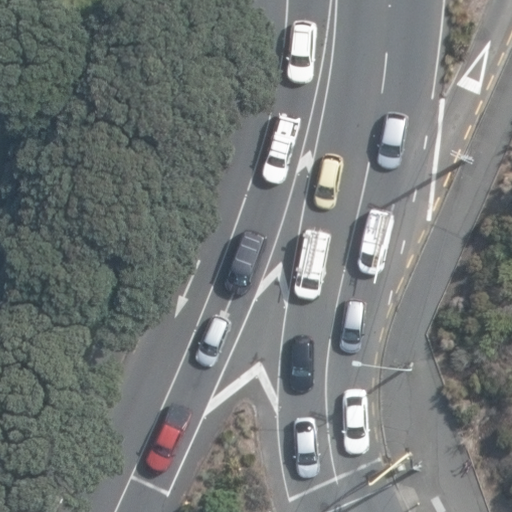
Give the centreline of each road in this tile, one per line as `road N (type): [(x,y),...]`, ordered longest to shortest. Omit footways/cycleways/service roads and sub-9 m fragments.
road 1 (trunk): [(354,9),(114,511)]
road 2 (residential): [(511,30),(444,174),(330,353)]
road 3 (trunk): [(354,9),(330,353)]
road 4 (trunk): [(330,353),(326,431),(345,511)]
